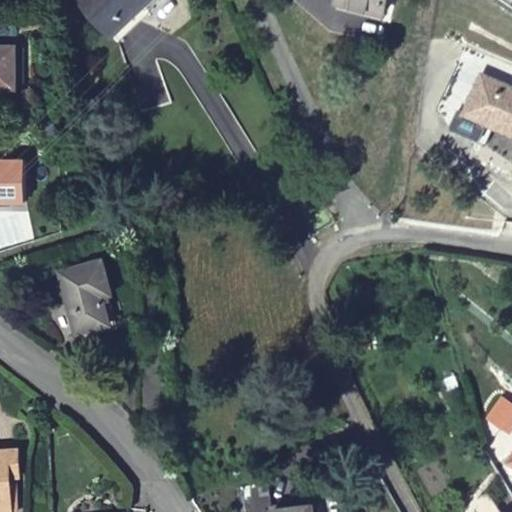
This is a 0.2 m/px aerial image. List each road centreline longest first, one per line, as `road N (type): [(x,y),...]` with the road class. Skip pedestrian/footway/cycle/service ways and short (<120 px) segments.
road 1 (residential): [(423,511),(339,344),(330,258),(351,237),(370,233),(511,242)]
road 2 (residential): [(174,511),(102,419),(0,338)]
road 3 (track): [(0,256),(99,225),(170,220)]
